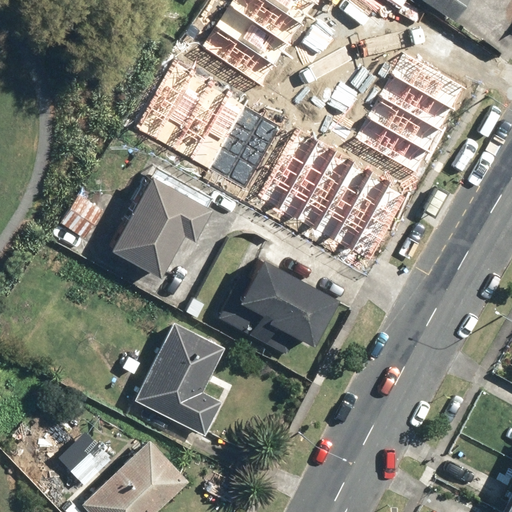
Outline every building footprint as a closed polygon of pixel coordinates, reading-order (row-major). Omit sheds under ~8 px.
[(258,0),(233,0),(228,8),(289,48),(302,28),(258,0)] [(302,0),(258,0),(302,28),(315,8),(302,0)] [(410,26),(362,0),(355,0),(310,83),(363,112),(410,26)] [(337,0),(320,0),(317,5),(334,15),(342,3),(337,0)] [(461,0),(416,0),(449,20),(461,0)] [(228,8),(215,28),(277,67),(289,48),(228,8)] [(215,28),(202,48),(264,87),(277,67),(215,28)] [(462,88),(404,55),(392,76),(450,109),(462,88)] [(192,73),(175,63),(138,127),(155,137),(192,73)] [(210,83),(192,73),(155,137),(173,147),(210,83)] [(450,109),(392,76),(380,97),(438,130),(450,109)] [(227,93),(210,83),(173,147),(190,157),(227,93)] [(244,103),(227,93),(190,157),(208,167),(244,103)] [(438,130),(380,97),(368,117),(427,151),(438,130)] [(262,113),(244,103),(208,167),(225,177),(262,113)] [(279,123),(262,113),(225,177),(242,187),(279,123)] [(427,151),(368,117),(357,138),(415,171),(427,151)] [(315,138),(297,127),(257,196),(276,206),(315,138)] [(333,148),(315,138),(276,206),(294,216),(333,148)] [(351,159),(333,148),(294,216),(312,227),(351,159)] [(370,169),(351,159),(312,227),(330,237),(370,169)] [(388,180),(370,169),(330,237),(348,248),(388,180)] [(196,243),(213,211),(153,179),(114,253),(162,279),(184,237),(196,243)] [(406,190),(388,180),(348,248),(366,258),(406,190)] [(101,207),(77,192),(45,241),(69,256),(101,207)] [(315,346),(339,300),(265,261),(253,283),(238,275),(216,318),(284,353),(294,335),(315,346)] [(221,347),(167,320),(127,398),(200,435),(217,402),(198,392),(221,347)] [(143,353),(112,337),(99,361),(131,377),(143,353)] [(84,511),(150,511),(183,481),(142,439),(75,502),(84,511)] [(110,458),(96,443),(65,473),(80,488),(110,458)] [(246,480),(215,467),(206,489),(237,502),(246,480)] [(511,511),(511,474),(492,511),(511,511)]
